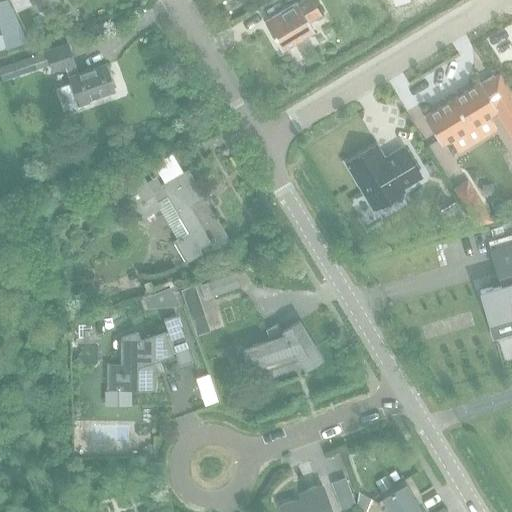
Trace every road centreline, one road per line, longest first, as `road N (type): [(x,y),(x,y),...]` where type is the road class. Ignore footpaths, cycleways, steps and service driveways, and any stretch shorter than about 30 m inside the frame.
road 1 (unclassified): [(405,393),(278,181),(269,135)]
road 2 (unclassified): [(269,135),(490,0)]
road 3 (residential): [(247,450),(217,428),(192,433),(175,452),(173,478),(187,500),(226,506)]
road 4 (residential): [(247,450),(405,393)]
road 5 (residential): [(269,135),(235,99),(173,0)]
road 6 (unclassified): [(477,511),(405,393)]
